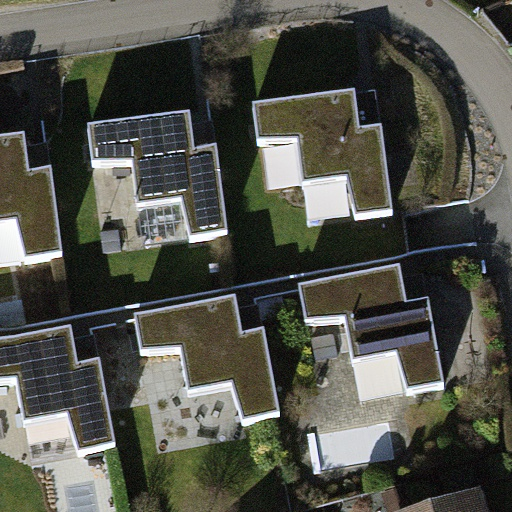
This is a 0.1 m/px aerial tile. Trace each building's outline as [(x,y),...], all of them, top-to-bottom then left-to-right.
[(252,111),(257,148),(298,147),(303,190),(346,185),(355,224),(394,219),(383,132),(360,135),(356,97),(252,111)] [(87,133),(92,170),(133,169),(138,212),(181,207),(190,246),(229,241),(218,154),(195,157),(191,119),(87,133)] [(0,149),(0,235),(19,233),(31,272),(70,268),(55,176),(51,150),(31,154),(29,146),(0,149)] [(398,363),(411,403),(450,396),(431,306),(413,311),(406,271),(302,291),(311,334),(349,330),(360,373),(398,363)] [(233,390),(245,428),(282,421),(266,337),(244,341),(237,304),(136,322),(143,356),(184,354),(191,396),(233,390)] [(0,347),(0,385),(21,385),(28,427),(70,420),(81,459),(118,452),(103,368),(80,372),(73,334),(0,347)] [(491,511),(488,498),(441,511),(491,511)]
